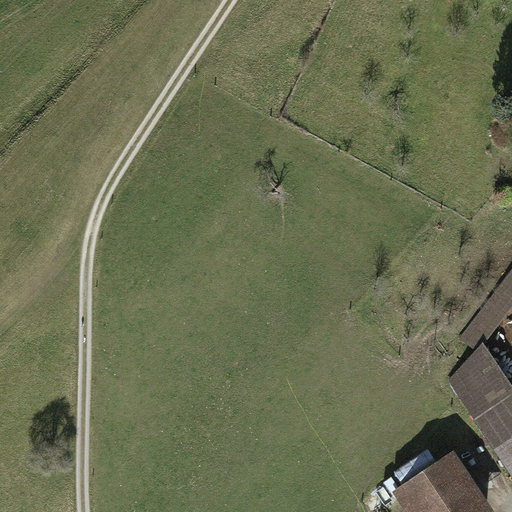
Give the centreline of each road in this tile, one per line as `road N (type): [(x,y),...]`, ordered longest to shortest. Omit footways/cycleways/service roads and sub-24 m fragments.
road 1 (track): [(229,0),(117,170),(88,234),(87,511)]
road 2 (track): [(0,334),(93,221)]
